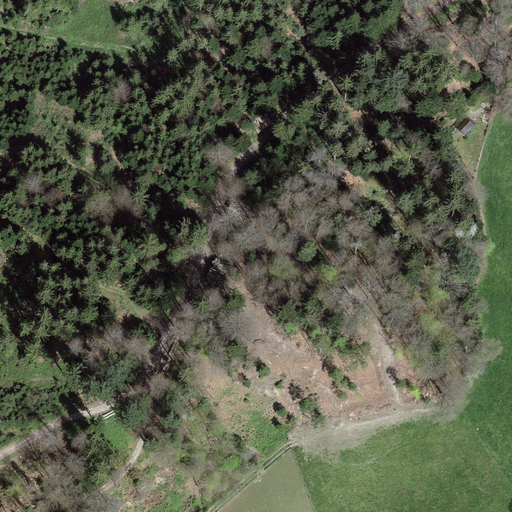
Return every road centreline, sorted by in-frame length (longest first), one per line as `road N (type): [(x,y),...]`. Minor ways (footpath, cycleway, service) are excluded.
road 1 (track): [(0,454),(126,393),(184,296),(221,193),(251,149),(310,94),(449,0)]
road 2 (track): [(143,374),(145,428),(130,463),(62,511)]
